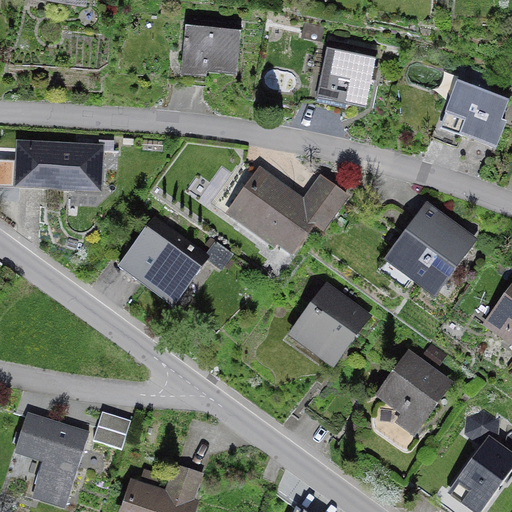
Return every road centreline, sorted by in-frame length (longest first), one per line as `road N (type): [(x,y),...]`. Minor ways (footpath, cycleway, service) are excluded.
road 1 (residential): [(511,204),(328,147),(231,129),(0,112)]
road 2 (residential): [(185,378),(0,244)]
road 3 (residential): [(365,511),(185,378)]
road 4 (residential): [(0,373),(127,395),(160,393),(185,378)]
